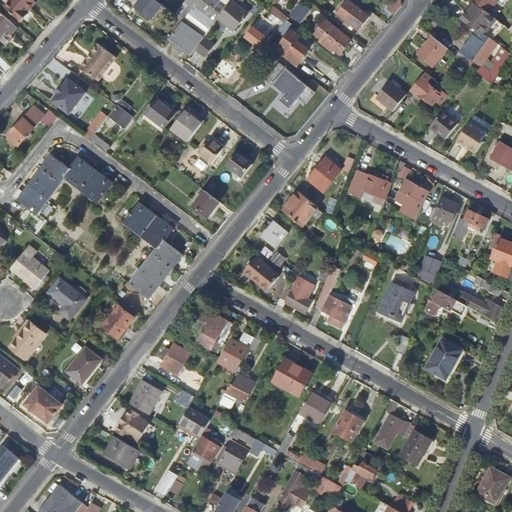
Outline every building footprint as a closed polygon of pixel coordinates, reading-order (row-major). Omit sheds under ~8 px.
[(32,0),(10,0),(4,7),(21,21),(27,15),(25,12),(35,2),(32,0)] [(155,0),(139,0),(134,7),(151,20),(162,5),(155,0)] [(228,6),(218,0),(198,0),(191,9),(170,37),(191,54),(194,50),(204,38),(219,18),(228,6)] [(187,0),(185,3),(191,9),(198,0),(187,0)] [(238,3),(240,0),(232,0),(228,6),(219,18),(234,30),(247,14),(236,5),(238,3)] [(349,0),(347,0),(337,13),(347,20),(345,22),(349,26),(351,23),(359,30),(370,16),(349,0)] [(394,0),(387,9),(395,15),(399,9),(402,6),(401,0),(394,0)] [(500,0),(473,0),(478,4),(490,13),(500,0)] [(301,2),(292,17),(302,23),(311,8),(301,2)] [(249,11),(238,3),(236,5),(247,14),(249,11)] [(487,36),(499,21),(490,13),(478,4),(464,21),(480,31),(487,36)] [(273,7),(271,11),(284,21),(288,16),(281,11),(280,12),(273,7)] [(0,40),(4,44),(7,44),(12,39),(12,35),(11,34),(17,27),(0,12),(0,40)] [(266,30),(274,36),(284,22),(277,17),(271,13),(266,20),(271,24),(266,30)] [(326,21),(315,34),(320,39),(318,41),(332,51),(334,49),(341,54),(351,40),(326,21)] [(260,46),(266,38),(253,28),(247,36),(260,46)] [(296,68),(306,55),(304,53),(306,50),(296,43),(300,38),(291,31),(275,52),(284,58),(296,68)] [(487,62),(501,45),(492,38),(487,36),(480,31),(463,53),(480,66),(485,61),(487,62)] [(433,67),(448,48),(433,36),(419,55),(433,67)] [(213,45),(204,38),(194,50),(203,57),(213,45)] [(116,56),(98,43),(91,53),(93,54),(89,59),(87,58),(81,67),(99,81),(116,56)] [(485,67),(479,73),(494,85),(511,54),(507,50),(493,73),(485,67)] [(306,106),(316,93),(282,67),(271,82),(278,87),(277,88),(286,95),(280,103),(291,111),(300,100),(306,106)] [(442,90),(445,87),(432,77),(427,73),(412,91),(418,96),(420,94),(435,105),(438,102),(443,105),(450,96),(442,90)] [(448,77),(443,83),(456,93),(461,86),(448,77)] [(86,92),(69,79),(52,101),(69,114),(86,92)] [(391,81),(375,100),(384,108),(387,105),(394,110),(407,94),(391,81)] [(171,108),(157,98),(142,117),(164,133),(180,113),(172,107),(171,108)] [(129,107),(121,101),(109,116),(124,127),(132,118),(124,112),(129,107)] [(41,120),(46,114),(35,105),(8,136),(19,145),(34,128),(41,120)] [(461,122),(446,109),(433,125),(448,137),(461,122)] [(41,120),(50,128),(59,117),(50,110),(46,114),(41,120)] [(174,129),(190,142),(203,124),(188,112),(174,129)] [(460,137),(458,141),(465,146),(466,145),(469,147),(469,148),(477,153),(484,142),(482,141),(488,133),(470,122),(460,137)] [(106,125),(104,123),(98,131),(96,132),(99,135),(106,125)] [(93,128),(86,137),(90,141),(94,135),(96,132),(98,131),(93,128)] [(110,147),(94,135),(90,141),(111,157),(120,145),(114,141),(110,147)] [(6,138),(17,148),(19,145),(8,136),(6,138)] [(212,140),(200,156),(212,164),(224,149),(212,140)] [(511,146),(499,141),(493,156),(506,161),(511,163),(511,146)] [(238,152),(227,166),(243,178),(254,164),(238,152)] [(504,165),(506,161),(493,156),(492,160),(504,165)] [(38,213),(66,177),(99,203),(113,185),(80,159),(71,170),(53,157),(20,199),(28,206),(38,213)] [(326,192),(342,171),(327,159),(312,177),(310,179),(326,192)] [(381,197),(379,202),(385,205),(393,185),(387,183),(389,177),(379,174),(377,178),(358,171),(349,194),(362,199),(363,196),(365,191),(381,197)] [(408,181),(397,200),(405,205),(402,212),(415,219),(430,193),(408,181)] [(208,217),(220,201),(205,189),(193,206),(208,217)] [(363,196),(379,202),(381,197),(365,191),(363,196)] [(303,226),(319,208),(300,192),(284,211),(303,226)] [(459,205),(447,200),(445,204),(441,202),(435,218),(444,221),(445,218),(453,221),(459,205)] [(141,205),(127,223),(160,249),(133,285),(151,299),(183,256),(166,242),(174,231),(141,205)] [(468,220),(461,218),(454,238),(463,242),(469,226),(478,230),(480,226),(485,229),(489,220),(473,211),(468,220)] [(263,233),(266,235),(276,223),(273,220),(263,233)] [(289,233),(276,223),(266,235),(264,238),(277,248),(289,233)] [(511,239),(502,236),(501,239),(511,244),(511,239)] [(507,278),(511,266),(511,244),(501,239),(488,269),(507,278)] [(317,250),(319,248),(313,242),(310,246),(317,250)] [(25,250),(12,267),(36,286),(50,269),(25,250)] [(376,265),(379,259),(367,252),(364,259),(376,265)] [(430,272),(438,276),(445,258),(437,254),(430,272)] [(257,257),(246,271),(270,290),(281,276),(257,257)] [(65,272),(53,286),(69,299),(64,305),(74,313),(91,292),(65,272)] [(320,282),(326,284),(330,274),(324,272),(320,282)] [(338,277),(330,273),(330,274),(326,284),(317,308),(334,317),(330,324),(343,331),(346,324),(356,304),(350,301),(348,305),(331,297),(338,277)] [(498,296),(502,289),(479,277),(476,284),(498,296)] [(399,286),(387,313),(407,323),(421,296),(412,291),(414,287),(406,283),(404,288),(399,286)] [(484,311),(482,314),(496,321),(504,306),(504,305),(491,298),(487,305),(460,290),(456,297),(484,311)] [(462,317),(468,306),(440,291),(434,301),(432,300),(426,310),(437,316),(443,307),(462,317)] [(293,292),(287,301),(307,313),(313,303),(293,292)] [(121,306),(104,326),(119,339),(135,318),(121,306)] [(205,345),(220,353),(234,326),(207,311),(197,331),(209,337),(207,341),(205,345)] [(32,321),(12,346),(27,358),(47,333),(32,321)] [(195,335),(207,341),(209,337),(197,331),(195,335)] [(222,363),(238,372),(249,350),(251,347),(256,339),(246,333),(241,342),(239,341),(238,344),(233,341),(222,363)] [(402,338),(396,351),(404,354),(410,341),(402,338)] [(442,341),(427,369),(445,379),(461,351),(442,341)] [(176,345),(164,366),(179,376),(191,354),(176,345)] [(86,347),(67,371),(82,384),(102,360),(86,347)] [(0,354),(0,382),(4,385),(17,368),(0,354)] [(288,359),(275,382),(301,397),(314,374),(288,359)] [(235,385),(232,383),(227,391),(245,402),(256,382),(241,374),(235,385)] [(145,381),(132,405),(150,416),(163,392),(145,381)] [(39,386),(26,403),(49,422),(63,404),(39,386)] [(179,400),(191,406),(192,404),(193,403),(196,397),(184,391),(179,400)] [(334,403),(312,392),(299,413),(321,426),(334,403)] [(397,434),(404,438),(412,423),(406,422),(403,421),(406,417),(395,410),(399,404),(393,400),(386,412),(391,414),(374,442),(387,450),(397,434)] [(181,424),(202,435),(208,425),(212,418),(191,406),(181,424)] [(118,423),(116,428),(125,433),(126,432),(138,438),(147,421),(136,414),(136,412),(127,407),(123,414),(121,413),(117,422),(118,423)] [(353,409),(351,413),(365,421),(367,417),(353,409)] [(354,441),(365,421),(351,413),(346,410),(336,430),(354,441)] [(220,424),(233,431),(235,427),(214,415),(212,418),(208,425),(215,429),(217,430),(220,424)] [(215,429),(208,425),(202,435),(194,450),(213,460),(221,447),(209,440),(215,429)] [(249,442),(252,436),(235,427),(233,431),(230,436),(237,440),(239,437),(247,441),(249,442)] [(419,465),(428,449),(423,447),(428,437),(416,430),(401,455),(419,465)] [(294,437),(288,434),(279,451),(285,454),(294,437)] [(247,441),(243,448),(249,451),(250,452),(257,439),(252,436),(249,442),(247,441)] [(433,440),(428,437),(423,447),(428,449),(433,440)] [(134,469),(144,452),(117,438),(108,454),(134,469)] [(236,473),(249,451),(243,448),(233,443),(219,466),(226,470),(227,468),(236,473)] [(7,445),(0,453),(0,487),(23,458),(7,445)] [(374,457),(363,451),(361,456),(372,462),(374,457)] [(311,460),(307,467),(321,474),(324,468),(311,460)] [(362,468),(356,464),(346,481),(361,489),(369,476),(375,479),(379,471),(365,463),(362,468)] [(492,467),(485,479),(488,481),(495,469),(492,467)] [(288,506),(292,499),(302,505),(309,492),(301,488),(308,475),(298,469),(279,502),(288,506)] [(511,479),(495,469),(488,481),(485,479),(476,494),(495,505),(511,479)] [(161,488),(170,493),(179,476),(170,472),(161,488)] [(343,487),(329,478),(322,475),(314,488),(314,489),(322,493),(326,487),(339,494),(343,487)] [(267,489),(260,485),(253,497),(260,501),(267,489)] [(64,486),(42,511),(80,511),(86,504),(64,486)] [(304,506),(312,493),(309,492),(302,505),(304,506)] [(400,495),(397,499),(411,507),(414,502),(400,495)] [(403,511),(408,511),(411,507),(397,499),(397,501),(395,498),(390,505),(403,511)] [(295,502),(289,510),(292,511),(297,511),(301,507),(295,502)] [(234,511),(235,511),(221,503),(216,511),(234,511)]
